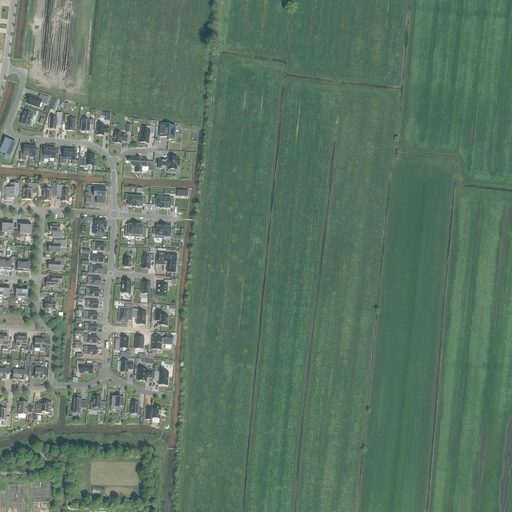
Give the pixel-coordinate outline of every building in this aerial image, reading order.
[(41,30),(40,36),(51,37),(52,31),(54,32),(54,29),(48,28),(48,31),(41,30)] [(40,36),(39,42),(46,43),(46,46),(52,46),(53,43),(50,43),(51,37),(40,36)] [(38,50),(37,56),(49,57),(49,51),(52,52),(52,48),(46,48),(45,51),(38,50)] [(69,54),(68,61),(70,62),(70,66),(74,67),(78,68),(78,67),(82,68),(83,60),(79,60),(79,55),(69,54)] [(37,56),(37,62),(44,62),(44,65),(50,66),(50,63),(48,63),(49,57),(37,56)] [(38,99),(30,96),(27,104),(39,108),(41,103),(46,105),(49,98),(40,95),(38,99)] [(20,124),(29,127),(33,115),(35,116),(36,112),(27,109),(26,113),(24,112),(20,124)] [(62,113),(57,113),(56,118),(50,117),(49,125),(49,129),(56,130),(56,126),(61,126),(62,113)] [(102,113),(102,117),(105,117),(106,118),(106,121),(110,121),(110,113),(102,113)] [(65,115),(64,122),(67,122),(66,130),(74,131),(75,120),(69,119),(69,115),(65,115)] [(82,121),(81,132),(89,132),(90,125),(93,125),(93,119),(90,119),(90,121),(82,121)] [(168,126),(168,125),(160,124),(159,137),(168,138),(168,140),(171,141),(171,142),(175,142),(175,131),(178,131),(178,127),(168,126)] [(103,136),(103,133),(109,133),(109,127),(104,127),(104,126),(98,125),(97,136),(103,136)] [(146,130),(141,129),(139,143),(148,144),(149,134),(153,135),(154,127),(148,127),(146,129),(146,130)] [(122,134),(115,133),(114,143),(121,144),(121,142),(126,142),(127,136),(122,135),(122,134)] [(7,152),(5,156),(9,158),(9,159),(16,144),(6,140),(1,150),(7,152)] [(29,158),(30,147),(24,146),(23,154),(20,153),(20,160),(26,160),(26,156),(29,157),(29,158)] [(36,147),(30,147),(29,158),(34,158),(34,161),(38,161),(38,157),(35,157),(36,147)] [(49,160),(50,148),(44,148),(44,153),(40,152),(40,162),(43,162),(43,159),(49,160)] [(50,148),(49,160),(49,159),(54,159),(54,163),(58,163),(59,154),(55,154),(56,149),(50,148)] [(69,160),(70,150),(64,150),(63,157),(60,157),(60,163),(65,164),(66,160),(69,160)] [(76,151),(70,150),(69,160),(72,161),(72,164),(74,165),(78,165),(78,161),(75,160),(76,151)] [(86,155),(86,158),(81,158),(80,166),(86,167),(86,166),(93,166),(94,155),(86,155)] [(165,161),(158,161),(158,168),(167,169),(167,170),(171,170),(171,173),(175,173),(176,170),(176,166),(179,167),(180,159),(177,159),(177,158),(168,157),(168,158),(165,161)] [(147,159),(132,158),(128,162),(132,167),(135,167),(135,173),(142,173),(142,167),(147,167),(147,159)] [(7,188),(5,188),(5,189),(5,191),(5,194),(6,194),(6,198),(14,199),(14,193),(18,193),(19,184),(12,184),(11,188),(7,188)] [(38,194),(38,184),(28,184),(28,187),(25,189),(23,189),(23,191),(22,192),(23,194),(22,199),(32,200),(32,193),(37,193),(37,194),(38,194)] [(52,184),(51,190),(48,190),(44,190),(44,189),(43,189),(43,193),(42,195),(42,197),(43,197),(43,201),(43,200),(47,201),(51,201),(51,193),(55,194),(56,184),(52,184)] [(70,202),(69,202),(69,191),(66,191),(67,186),(57,185),(56,194),(62,194),(61,201),(64,202),(70,203),(70,202)] [(105,190),(105,187),(94,186),(93,197),(97,197),(97,204),(105,205),(106,191),(105,190)] [(132,206),(132,207),(135,207),(136,196),(129,196),(129,195),(126,194),(125,200),(129,200),(128,206),(132,206)] [(142,207),(142,205),(146,205),(146,199),(142,199),(143,196),(136,196),(135,207),(138,207),(142,207)] [(170,209),(170,206),(174,207),(174,199),(170,199),(170,197),(164,196),(164,198),(163,209),(166,209),(166,208),(170,209)] [(157,200),(153,199),(153,205),(157,206),(156,208),(160,208),(160,209),(163,209),(164,198),(157,197),(157,200)] [(53,238),(61,238),(61,232),(59,232),(60,225),(57,225),(57,224),(53,224),(53,225),(50,224),(50,221),(50,229),(50,232),(53,232),(53,234),(53,238)] [(105,230),(106,223),(93,222),(93,229),(95,230),(95,235),(103,235),(104,230),(105,230)] [(4,233),(7,233),(8,223),(2,223),(2,230),(0,229),(0,236),(1,237),(2,236),(3,236),(4,233)] [(16,238),(17,231),(14,231),(14,223),(8,223),(7,233),(7,236),(13,236),(13,238),(16,238)] [(19,237),(21,237),(25,237),(25,234),(26,224),(20,224),(20,231),(17,231),(16,238),(19,238),(19,237)] [(32,225),(26,224),(25,234),(25,237),(31,237),(31,240),(34,240),(35,233),(35,232),(31,232),(32,225)] [(128,237),(135,237),(136,225),(132,225),(129,225),(129,228),(125,228),(125,236),(128,237)] [(139,225),(136,225),(135,237),(142,238),(142,237),(145,238),(146,228),(142,228),(142,226),(139,226),(139,225)] [(157,227),(157,229),(153,229),(153,235),(156,235),(156,239),(163,239),(163,238),(164,227),(160,226),(160,227),(157,227)] [(163,238),(170,238),(173,238),(174,230),(170,230),(170,228),(167,227),(164,227),(163,238)] [(66,248),(66,241),(59,240),(58,245),(49,244),(49,247),(48,253),(49,253),(49,252),(60,252),(60,247),(66,248)] [(104,251),(104,244),(92,243),(91,250),(104,251)] [(166,252),(157,251),(156,261),(167,261),(166,265),(167,265),(167,272),(175,273),(175,265),(174,265),(174,261),(176,261),(176,255),(166,254),(166,252)] [(92,254),(91,262),(103,263),(103,255),(92,254)] [(150,270),(150,262),(154,262),(154,256),(149,256),(149,258),(143,258),(143,269),(150,270)] [(6,261),(5,271),(11,271),(11,264),(14,264),(15,257),(12,257),(12,259),(10,258),(9,261),(6,261)] [(15,257),(14,264),(18,264),(17,272),(23,272),(24,262),(20,262),(20,259),(18,259),(18,258),(15,257)] [(125,257),(124,268),(131,268),(131,267),(134,267),(134,261),(131,261),(131,258),(125,257)] [(24,262),(23,272),(29,273),(29,265),(32,265),(33,259),(30,258),(30,260),(28,260),(27,263),(24,262)] [(65,259),(57,258),(56,262),(49,262),(49,264),(48,264),(47,266),(48,268),(49,268),(48,270),(60,271),(60,266),(64,266),(65,259)] [(101,274),(102,267),(89,266),(89,273),(101,274)] [(62,277),(53,277),(53,280),(47,279),(46,287),(57,288),(58,283),(62,283),(62,277)] [(100,278),(88,277),(87,285),(100,286),(100,278)] [(157,295),(166,296),(167,284),(171,284),(171,281),(164,280),(164,283),(158,283),(157,295)] [(121,294),(130,294),(130,296),(133,296),(133,289),(130,289),(131,282),(122,281),(121,294)] [(150,283),(143,283),(142,294),(149,295),(148,299),(152,299),(153,291),(149,291),(150,283)] [(9,302),(12,303),(12,296),(9,296),(10,288),(4,288),(3,298),(7,298),(7,301),(9,301),(9,302)] [(18,299),(21,299),(22,289),(16,289),(16,296),(12,296),(12,303),(15,303),(15,301),(17,302),(18,299)] [(28,289),(22,289),(21,299),(25,299),(25,302),(27,302),(27,303),(30,304),(30,298),(30,297),(27,297),(28,289)] [(86,296),(98,297),(99,290),(86,289),(86,296)] [(45,301),(45,309),(48,310),(49,310),(51,310),(55,310),(55,302),(55,296),(49,296),(48,300),(49,300),(49,302),(45,301)] [(86,308),(97,309),(98,301),(87,300),(86,308)] [(127,323),(127,321),(128,317),(132,317),(133,305),(126,304),(125,309),(120,309),(119,313),(119,318),(119,322),(127,323)] [(133,309),(132,318),(133,318),(133,317),(137,317),(137,320),(137,324),(145,325),(146,313),(141,313),(141,310),(133,309)] [(97,313),(83,312),(83,319),(97,321),(97,313)] [(167,326),(167,316),(162,316),(162,313),(156,313),(155,321),(159,322),(159,326),(167,326)] [(96,332),(97,325),(85,324),(85,331),(96,332)] [(97,336),(84,335),(84,343),(96,344),(97,336)] [(7,350),(8,349),(10,349),(11,343),(8,343),(8,336),(3,336),(2,346),(3,346),(2,350),(7,350)] [(23,337),(22,337),(21,347),(21,349),(24,350),(24,351),(29,351),(29,344),(26,344),(27,338),(26,337),(26,336),(23,336),(23,337)] [(152,338),(151,349),(156,350),(157,350),(161,350),(161,345),(172,346),(173,336),(165,336),(165,339),(152,338)] [(18,347),(21,347),(22,337),(17,337),(16,343),(13,343),(13,350),(16,350),(16,349),(17,349),(18,347)] [(123,349),(127,349),(128,338),(121,338),(120,345),(115,345),(115,351),(122,351),(123,349)] [(143,350),(144,338),(136,338),(135,349),(143,350)] [(40,349),(40,339),(35,339),(35,345),(32,345),(31,351),(34,351),(35,349),(40,349)] [(84,354),(96,355),(97,348),(84,347),(84,354)] [(80,373),(92,374),(92,372),(93,372),(93,368),(93,366),(84,365),(85,362),(77,361),(76,368),(80,368),(80,373)] [(128,373),(128,369),(133,370),(133,363),(128,363),(128,362),(121,361),(120,372),(128,373)] [(19,381),(19,380),(19,371),(14,370),(14,366),(11,365),(10,373),(13,373),(13,380),(18,380),(18,381),(19,381)] [(36,369),(36,365),(29,365),(29,371),(35,372),(35,378),(42,379),(42,375),(46,376),(47,369),(36,369)] [(5,370),(0,369),(0,372),(0,379),(5,380),(6,373),(9,373),(9,367),(6,366),(5,370)] [(24,371),(19,371),(19,380),(24,381),(25,374),(28,374),(28,367),(25,366),(24,371)] [(146,377),(151,378),(152,371),(147,371),(147,370),(138,369),(137,381),(146,381),(146,377)] [(168,372),(160,372),(157,372),(154,372),(154,380),(159,380),(159,385),(167,386),(168,372)] [(102,405),(100,404),(100,402),(101,398),(97,398),(97,397),(94,396),(93,397),(93,404),(91,404),(91,410),(98,410),(98,412),(105,412),(105,408),(102,408),(102,405)] [(116,397),(111,397),(110,408),(119,408),(119,407),(123,407),(124,398),(116,397)] [(81,399),(75,399),(73,398),(73,400),(73,401),(73,408),(72,411),(72,413),(80,414),(80,412),(81,408),(86,409),(87,401),(81,401),(81,399)] [(42,401),(42,405),(36,404),(35,414),(41,414),(42,413),(45,413),(48,413),(48,416),(49,416),(51,417),(52,416),(52,412),(50,412),(51,408),(52,403),(46,402),(46,401),(42,401)] [(26,403),(19,402),(18,414),(28,415),(28,413),(31,413),(32,406),(26,405),(26,403)] [(138,409),(139,404),(132,403),(131,414),(138,415),(137,416),(141,416),(142,410),(138,409)] [(160,419),(160,415),(161,415),(161,411),(160,411),(161,407),(152,407),(152,409),(146,408),(145,420),(151,421),(152,419),(160,419)] [(10,417),(6,417),(6,410),(7,410),(7,409),(0,408),(0,419),(1,419),(1,421),(3,421),(2,425),(2,426),(10,426),(10,417)]
